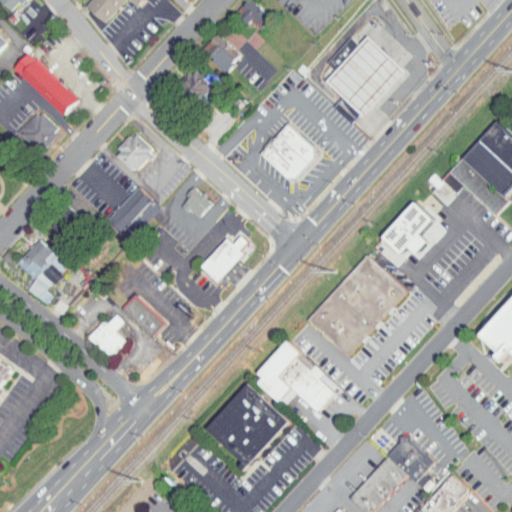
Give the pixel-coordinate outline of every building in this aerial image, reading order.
[(108,23),(129,0),(133,0),(140,6),(146,0),(95,0),(90,6),(108,23)] [(238,18),(242,15),(251,23),(261,13),(247,0),(233,0),(227,7),(238,18)] [(215,66),(230,50),(221,41),(222,41),(208,28),(192,45),(215,66)] [(340,32),(316,58),(326,66),(317,76),(355,111),(396,66),(358,31),(350,40),(340,32)] [(66,116),(81,100),(31,53),(16,69),(66,116)] [(49,122),(30,104),(11,124),(28,139),(33,134),(36,137),(49,122)] [(498,212),(510,197),(507,194),(511,187),(511,133),(496,120),(445,179),(463,195),(469,187),(498,212)] [(317,148),(290,123),(262,153),(290,178),(297,178),(317,156),(317,148)] [(145,144),(125,125),(105,147),(124,165),(145,144)] [(157,151),(137,133),(117,154),(137,172),(157,151)] [(142,194),(128,180),(99,210),(113,224),(142,194)] [(172,196),(188,211),(202,197),(186,181),(172,196)] [(153,199),(139,186),(110,216),(124,229),(153,199)] [(184,202),(200,218),(214,203),(198,187),(184,202)] [(382,241),(395,252),(391,256),(390,255),(387,259),(397,267),(410,252),(419,260),(445,229),(438,223),(442,220),(417,199),(382,241)] [(218,231),(192,259),(209,275),(241,240),(230,230),(224,237),(218,231)] [(25,273),(18,282),(36,298),(44,290),(37,283),(58,260),(28,233),(7,256),(25,273)] [(229,236),(217,250),(203,264),(220,280),(235,265),(253,245),(242,235),(235,242),(229,236)] [(350,356),(409,290),(369,254),(310,320),(350,356)] [(169,323),(138,294),(124,308),(155,338),(169,323)] [(511,304),(485,336),(511,358),(511,356),(511,304)] [(105,324),(114,315),(106,307),(97,318),(93,314),(78,330),(100,351),(116,334),(105,324)] [(117,331),(126,321),(118,314),(109,324),(105,321),(90,336),(112,357),(128,341),(117,331)] [(255,377),(285,404),(296,391),(318,411),(339,386),(288,340),(255,377)] [(0,384),(13,366),(0,357),(0,384)] [(208,428),(251,466),(291,420),(248,382),(208,428)] [(351,500),(366,511),(375,511),(407,473),(418,483),(436,461),(404,435),(351,500)] [(449,511),(470,490),(453,474),(417,511),(449,511)] [(340,511),(328,501),(318,511),(340,511)]
